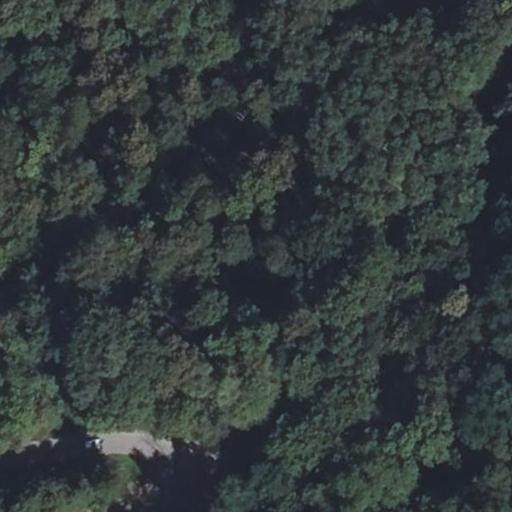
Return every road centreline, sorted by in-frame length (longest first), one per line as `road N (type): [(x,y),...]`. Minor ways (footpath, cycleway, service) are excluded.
road 1 (tertiary): [(0,460),(96,444),(160,448),(180,490),(175,511)]
road 2 (track): [(357,224),(274,374)]
road 3 (track): [(274,374),(180,490)]
